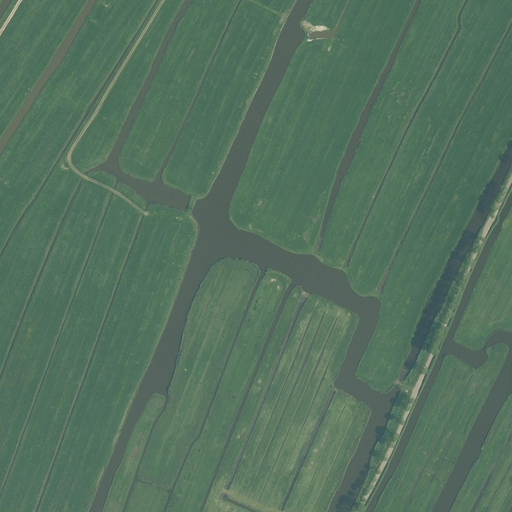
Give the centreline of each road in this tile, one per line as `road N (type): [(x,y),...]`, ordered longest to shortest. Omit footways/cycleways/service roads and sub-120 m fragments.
road 1 (track): [(220,139),(187,218),(146,215),(78,174),(70,160),(163,0)]
road 2 (unclassified): [(359,511),(511,178)]
